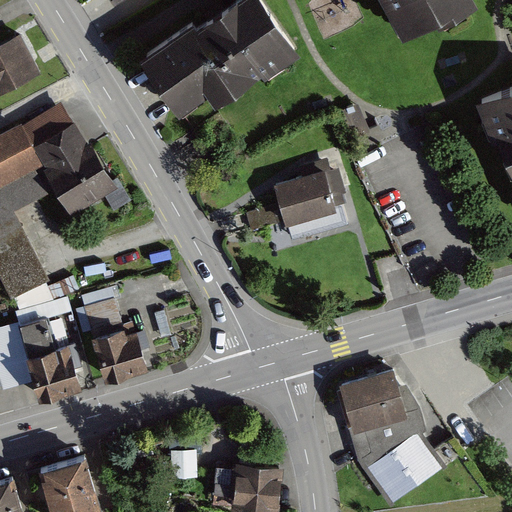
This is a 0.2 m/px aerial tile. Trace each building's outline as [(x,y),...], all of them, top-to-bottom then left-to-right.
[(193,21),(146,55),(177,99),(190,91),(194,96),(210,84),(214,89),(229,78),(234,85),(277,55),(281,61),(298,48),(263,0),(235,0),(197,27),(193,21)] [(313,0),(314,17),(328,17),(327,0),(313,0)] [(391,0),(406,27),(454,0),(458,5),(467,0),(391,0)] [(17,34),(0,42),(0,91),(36,76),(17,34)] [(511,89),(481,103),(489,121),(495,118),(511,155),(511,89)] [(107,186),(63,102),(20,124),(0,133),(0,273),(21,313),(54,296),(8,207),(45,188),(62,219),(98,201),(105,215),(130,202),(118,180),(107,186)] [(320,167),(264,183),(275,221),(331,205),(320,167)] [(133,318),(86,335),(102,382),(149,365),(133,318)] [(46,321),(18,328),(36,399),(77,389),(64,340),(52,343),(46,321)] [(392,368),(336,381),(346,426),(402,413),(392,368)] [(414,432),(365,465),(390,502),(439,468),(414,432)] [(85,455),(42,468),(54,511),(93,511),(101,510),(85,455)] [(283,462),(229,455),(223,504),(277,511),(283,462)] [(23,511),(13,476),(0,479),(0,511),(23,511)]
